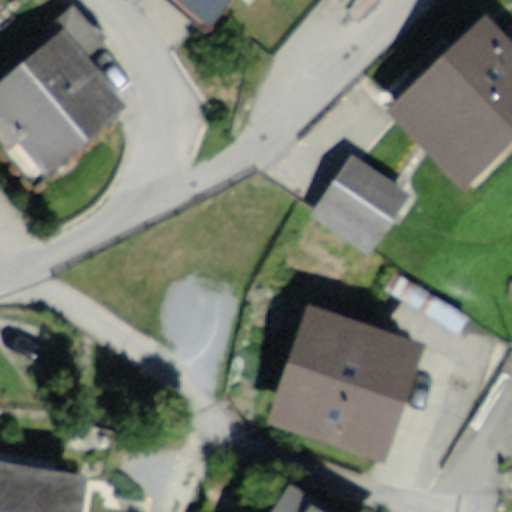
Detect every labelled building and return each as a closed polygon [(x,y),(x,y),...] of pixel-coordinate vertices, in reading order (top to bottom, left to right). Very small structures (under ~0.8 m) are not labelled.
[(226,0),(156,0),(198,34),(226,0)] [(511,150),(511,65),(475,26),(376,118),(455,203),(511,150)] [(123,120),(57,35),(0,79),(0,147),(33,190),(123,120)] [(403,205),(346,165),(306,222),(362,262),(403,205)] [(425,359),(306,315),(263,431),(377,472),(425,359)] [(80,511),(85,489),(0,473),(0,511),(80,511)] [(304,511),(277,494),(264,511),(304,511)]
